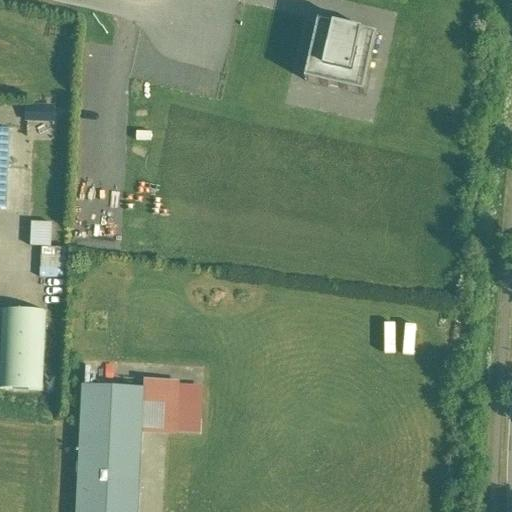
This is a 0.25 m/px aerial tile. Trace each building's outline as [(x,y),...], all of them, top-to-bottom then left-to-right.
[(319,24),(306,82),(361,94),(375,36),(319,24)] [(27,142),(54,142),(54,109),(27,108),(27,142)] [(0,211),(6,211),(8,130),(0,129),(0,211)] [(51,225),(30,225),(31,259),(45,258),(44,249),(51,249),(51,225)] [(45,313),(2,312),(0,390),(0,392),(43,393),(45,313)] [(144,382),(144,390),(80,388),(75,511),(139,511),(142,436),(201,438),(203,388),(179,388),(179,383),(144,382)]
